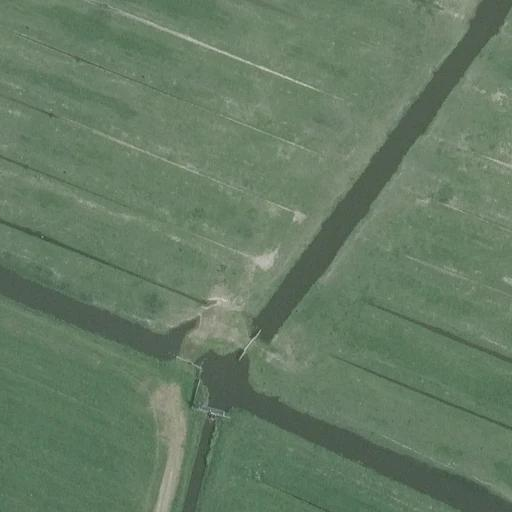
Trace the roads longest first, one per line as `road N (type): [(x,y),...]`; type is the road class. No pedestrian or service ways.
road 1 (track): [(347,395),(217,322),(192,347),(176,387),(0,313)]
road 2 (track): [(176,387),(161,511)]
